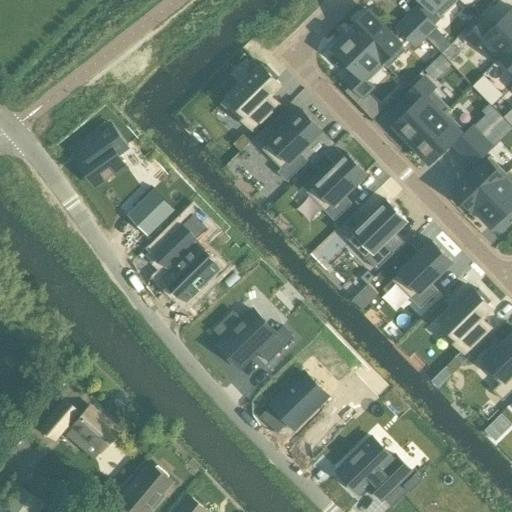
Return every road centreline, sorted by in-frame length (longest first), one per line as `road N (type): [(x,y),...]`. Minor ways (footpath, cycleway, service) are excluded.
road 1 (unclassified): [(330,511),(178,353),(9,126)]
road 2 (residential): [(503,267),(293,46),(341,0)]
